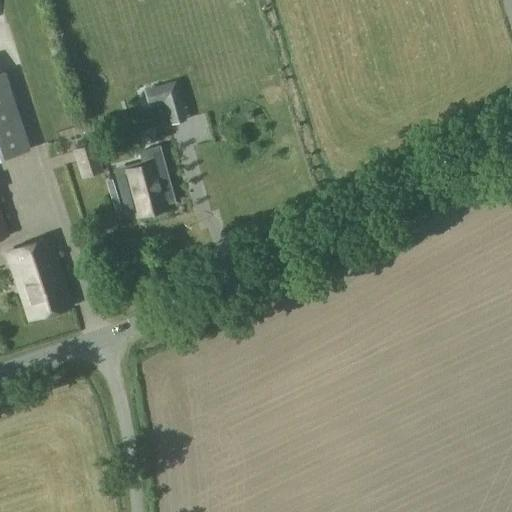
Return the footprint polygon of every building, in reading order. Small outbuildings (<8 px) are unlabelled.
[(0,236),(5,235),(0,218),(0,156),(27,148),(4,72),(0,72),(0,236)] [(159,85),(170,124),(186,120),(175,81),(159,85)] [(82,176),(100,170),(92,145),(74,150),(82,176)] [(159,151),(140,156),(143,170),(116,177),(127,218),(137,215),(138,219),(142,218),(143,222),(162,217),(161,212),(165,211),(164,207),(174,205),(159,151)] [(29,319),(72,305),(49,237),(7,252),(29,319)]
